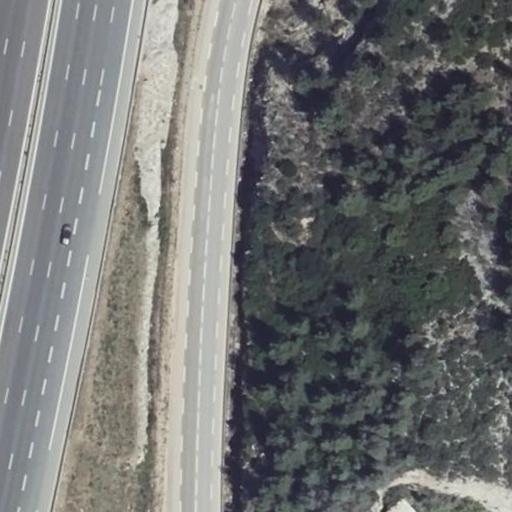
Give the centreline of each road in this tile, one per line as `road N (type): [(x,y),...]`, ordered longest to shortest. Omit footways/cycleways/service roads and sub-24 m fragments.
road 1 (motorway): [(4,511),(108,0)]
road 2 (secondary): [(198,511),(214,125),(237,0)]
road 3 (motorway): [(24,0),(0,136)]
